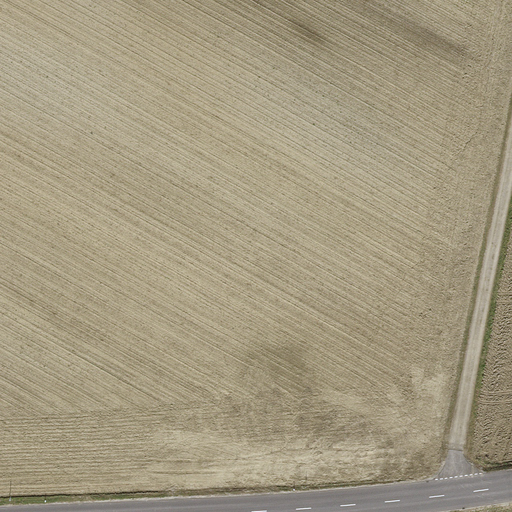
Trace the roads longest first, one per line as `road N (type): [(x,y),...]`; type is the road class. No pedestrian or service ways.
road 1 (track): [(462,493),(456,444),(511,157)]
road 2 (tertiary): [(511,486),(227,511)]
